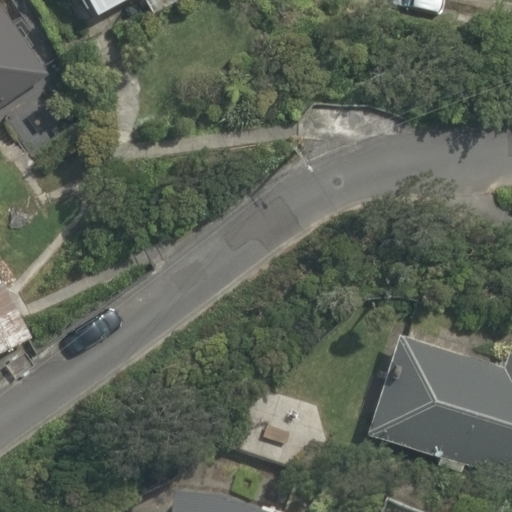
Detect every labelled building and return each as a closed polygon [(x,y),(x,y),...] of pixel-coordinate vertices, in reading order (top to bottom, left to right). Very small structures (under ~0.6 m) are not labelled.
[(82,0),(91,16),(119,0),(82,0)] [(0,110),(40,81),(0,24),(0,110)] [(0,286),(0,353),(28,339),(0,286)] [(498,363),(393,331),(362,434),(511,478),(511,345),(504,343),(498,363)] [(239,511),(218,503),(169,498),(167,511),(239,511)]
